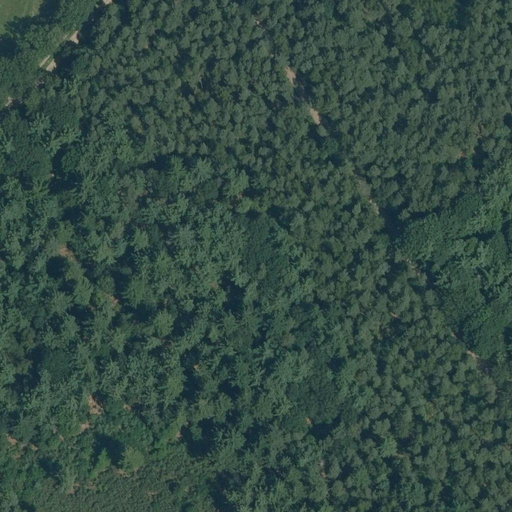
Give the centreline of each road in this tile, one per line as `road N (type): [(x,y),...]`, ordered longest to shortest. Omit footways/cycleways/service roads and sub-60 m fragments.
road 1 (track): [(239,0),(478,360)]
road 2 (track): [(6,102),(102,0)]
